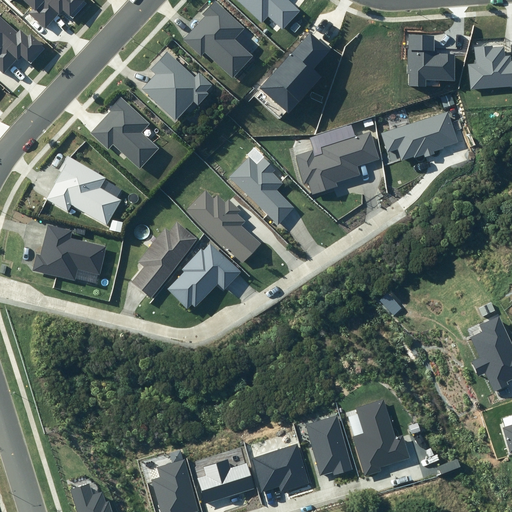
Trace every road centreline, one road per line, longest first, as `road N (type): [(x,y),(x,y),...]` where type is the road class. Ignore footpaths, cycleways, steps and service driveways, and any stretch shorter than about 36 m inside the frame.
road 1 (residential): [(0,302),(137,342),(194,344),(373,230)]
road 2 (tertiary): [(146,0),(0,158)]
